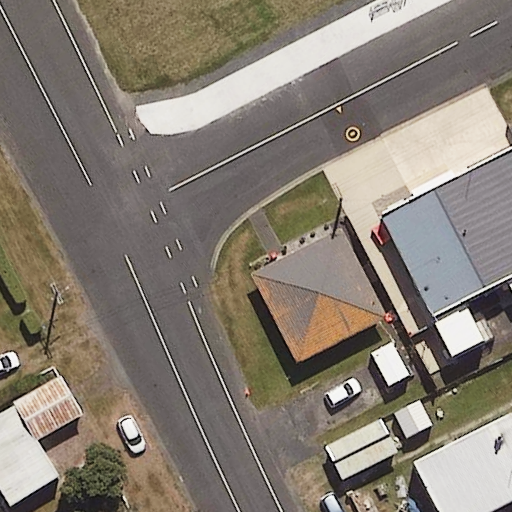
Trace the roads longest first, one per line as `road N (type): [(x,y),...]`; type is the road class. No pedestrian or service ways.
road 1 (residential): [(109,221),(511,12)]
road 2 (residential): [(239,511),(109,221)]
road 3 (residential): [(109,221),(0,3)]
